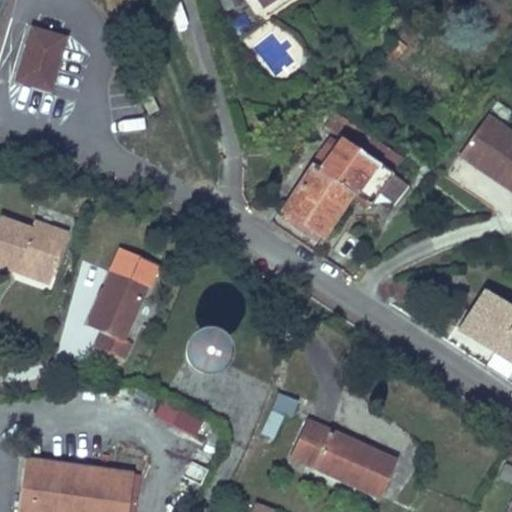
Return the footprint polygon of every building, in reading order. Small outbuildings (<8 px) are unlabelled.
[(222,0),(226,12),(242,8),(240,0),(222,0)] [(275,74),(294,57),(265,25),(246,42),(275,74)] [(47,91),(64,39),(28,28),(12,80),(47,91)] [(62,51),(55,91),(76,95),(83,55),(62,51)] [(355,147),(362,135),(328,114),(321,125),(336,135),(355,147)] [(511,133),(484,117),(458,159),(511,192),(511,133)] [(369,200),(388,169),(355,147),(336,135),(317,166),(349,187),(369,200)] [(388,169),(396,157),(362,135),(355,147),(388,169)] [(318,236),(349,187),(317,166),(309,161),(277,211),(318,236)] [(17,259),(50,270),(64,229),(30,217),(27,224),(0,215),(0,271),(11,275),(17,259)] [(128,341),(119,337),(140,285),(142,285),(151,262),(115,247),(83,326),(99,333),(93,346),(96,346),(91,359),(112,368),(117,356),(121,357),(128,341)] [(44,286),(50,270),(17,259),(11,275),(44,286)] [(492,344),(511,356),(511,310),(481,291),(457,329),(489,350),(492,344)] [(277,396),(272,412),(292,419),(298,403),(277,396)] [(191,433),(198,419),(160,400),(153,415),(191,433)] [(270,413),(260,436),(273,442),(283,418),(270,413)] [(375,497),(391,459),(303,421),(286,459),(375,497)] [(16,511),(124,511),(130,472),(24,458),(16,511)] [(273,511),(274,510),(251,503),(248,511),(273,511)]
